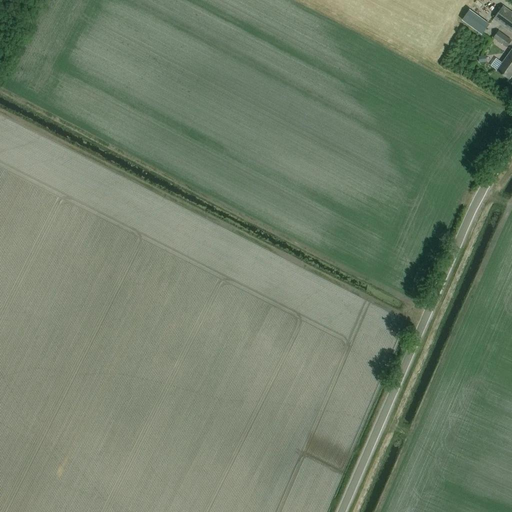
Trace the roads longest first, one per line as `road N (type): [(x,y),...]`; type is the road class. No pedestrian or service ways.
road 1 (unclassified): [(341,511),(471,212),(511,147)]
road 2 (track): [(303,0),(511,106)]
